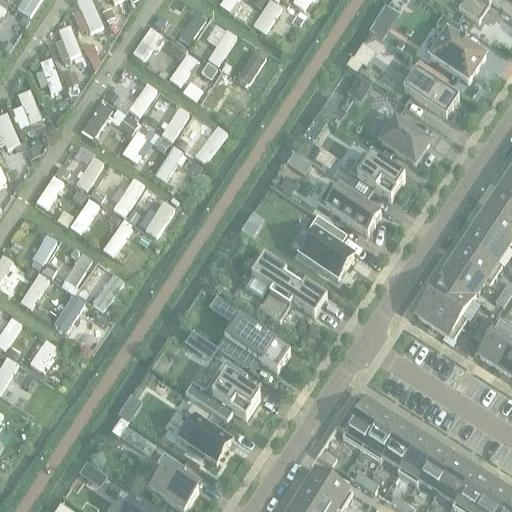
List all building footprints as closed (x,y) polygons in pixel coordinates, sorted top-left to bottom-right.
[(24,0),(17,10),(31,19),(43,0),(24,0)] [(93,0),(84,0),(75,3),(84,33),(102,28),(93,0)] [(226,0),(222,9),(243,19),(250,5),(261,10),(265,0),(226,0)] [(305,11),(312,0),(296,0),(294,4),(305,11)] [(511,0),(466,0),(460,9),(458,13),(478,26),(480,23),(480,22),(492,6),(511,19),(511,0)] [(266,36),(283,9),(271,1),(253,28),(266,36)] [(385,10),(374,27),(388,35),(398,18),(385,10)] [(196,14),(180,41),(191,47),(207,20),(196,14)] [(443,17),(435,28),(447,36),(454,40),(461,29),(443,17)] [(208,43),(217,47),(209,62),(222,68),(236,37),(215,27),(208,43)] [(71,28),(59,33),(63,41),(55,45),(63,63),(82,55),(71,28)] [(147,64),(163,37),(150,30),(134,57),(147,64)] [(447,36),(430,62),(468,87),(485,61),(454,40),(447,36)] [(389,63),(393,44),(369,39),(367,46),(377,48),(375,60),(389,63)] [(180,60),(188,51),(174,40),(167,50),(180,60)] [(352,62),(346,70),(356,77),(361,68),(365,71),(375,56),(363,47),(353,62),(352,62)] [(258,95),(250,92),(267,56),(253,49),(230,97),(252,107),(258,95)] [(186,55),(171,83),(183,89),(198,61),(186,55)] [(39,64),(48,94),(62,91),(54,60),(39,64)] [(345,71),(325,103),(340,112),(350,96),(348,94),(357,79),(345,71)] [(423,71),(419,76),(437,87),(440,90),(444,85),(423,71)] [(419,76),(416,74),(403,93),(445,122),(458,102),(437,87),(419,76)] [(221,75),(203,104),(214,111),(232,82),(221,75)] [(349,96),(361,104),(373,85),(360,77),(349,96)] [(197,103),(204,93),(191,84),(184,95),(197,103)] [(140,119),(159,93),(148,85),(129,111),(140,119)] [(18,97),(22,109),(14,112),(21,131),(43,123),(32,92),(18,97)] [(102,105),(82,133),(94,141),(114,113),(102,105)] [(172,144),(192,116),(181,109),(162,137),(172,144)] [(0,118),(0,150),(19,144),(9,115),(0,118)] [(306,137),(323,146),(334,126),(316,117),(306,137)] [(429,147),(395,124),(381,146),(414,168),(429,147)] [(140,127),(123,156),(142,167),(159,138),(140,127)] [(217,128),(196,159),(207,166),(228,135),(217,128)] [(156,179),(176,190),(193,160),(172,149),(156,179)] [(82,177),(77,187),(91,194),(106,164),(82,152),(72,173),(82,177)] [(293,155),(286,167),(304,179),(312,167),(293,155)] [(405,183),(363,155),(342,187),(367,203),(373,194),(390,205),(405,183)] [(511,176),(501,193),(511,199),(511,176)] [(37,205),(48,212),(65,184),(54,178),(37,205)] [(117,202),(97,189),(92,197),(125,219),(145,188),(132,179),(117,202)] [(380,220),(330,186),(317,206),(367,239),(380,220)] [(158,240),(180,214),(151,190),(139,204),(150,214),(140,225),(158,240)] [(511,199),(501,193),(489,211),(511,225),(511,199)] [(88,201),(72,231),(83,237),(100,207),(88,201)] [(511,225),(489,211),(477,229),(508,249),(511,243),(511,225)] [(314,237),(299,260),(337,285),(353,261),(333,247),(341,236),(317,220),(308,233),(314,237)] [(122,223),(104,252),(115,259),(133,230),(122,223)] [(244,229),(240,235),(251,243),(256,236),(244,229)] [(508,249),(477,229),(465,247),(502,271),(502,270),(497,267),(508,249)] [(46,264),(58,243),(47,237),(30,265),(52,279),(57,271),(46,264)] [(502,271),(465,247),(453,265),(490,289),(502,271)] [(79,296),(91,260),(77,255),(65,292),(79,296)] [(0,289),(1,291),(21,273),(8,258),(0,265),(0,289)] [(327,301),(304,286),(302,290),(283,278),(286,274),(264,259),(251,279),(272,293),(261,310),(258,313),(279,327),(281,323),(292,306),(314,320),(327,301)] [(490,289),(453,265),(442,283),(473,303),(484,286),(489,290),(490,289)] [(39,275),(21,305),(32,312),(50,282),(39,275)] [(473,303),(442,283),(430,301),(466,325),(466,324),(461,321),(473,303)] [(509,301),(511,296),(511,288),(508,286),(501,296),(509,301)] [(503,311),(509,301),(501,296),(495,306),(503,311)] [(68,330),(83,307),(73,300),(57,324),(68,330)] [(466,325),(430,301),(417,320),(453,344),(466,325)] [(0,349),(6,354),(23,327),(11,320),(0,337),(0,349)] [(237,322),(217,352),(247,371),(254,362),(277,377),(290,358),(237,322)] [(487,337),(493,327),(485,322),(479,332),(487,337)] [(498,372),(511,350),(511,337),(499,329),(479,360),(498,372)] [(480,347),(487,337),(479,332),(472,342),(480,347)] [(192,337),(185,348),(210,365),(218,353),(192,337)] [(42,373),(57,349),(46,342),(31,367),(42,373)] [(162,379),(174,356),(162,350),(150,373),(162,379)] [(511,381),(511,350),(498,372),(511,381)] [(0,397),(22,407),(36,373),(4,360),(0,368),(0,397)] [(192,387),(185,398),(226,425),(233,415),(245,424),(260,402),(240,389),(247,379),(225,364),(204,395),(192,387)] [(360,454),(383,418),(357,401),(336,432),(345,437),(342,442),(360,454)] [(190,421),(176,441),(190,451),(188,454),(201,463),(203,459),(216,468),(230,446),(214,435),(205,430),(212,420),(192,407),(185,418),(190,421)] [(123,412),(117,420),(129,428),(134,419),(123,412)] [(0,449),(14,428),(0,418),(0,449)] [(379,465),(401,429),(383,418),(360,454),(379,465)] [(120,423),(112,437),(120,442),(128,428),(120,423)] [(400,472),(420,441),(401,429),(379,465),(380,466),(383,461),(400,472)] [(415,489),(438,452),(420,441),(400,472),(397,477),(415,489)] [(437,495),(456,464),(438,452),(415,489),(417,489),(420,484),(437,495)] [(331,470),(336,462),(322,453),(317,461),(331,470)] [(186,511),(198,495),(179,482),(185,472),(163,457),(156,467),(160,470),(146,492),(176,511),(186,511)] [(455,507),(474,476),(456,464),(437,495),(455,507)] [(343,511),(353,498),(317,475),(304,495),(331,511),(343,511)] [(363,490),(368,482),(358,476),(353,484),(363,490)] [(452,511),(476,511),(493,487),(474,476),(455,507),(451,511),(452,511)] [(373,497),(378,489),(368,482),(363,490),(373,497)] [(502,511),(511,499),(493,487),(476,511),(502,511)] [(331,511),(304,495),(293,511),(331,511)] [(397,511),(400,511),(404,505),(394,499),(389,507),(397,511)] [(511,511),(511,499),(502,511),(511,511)] [(144,511),(132,503),(125,511),(144,511)]
